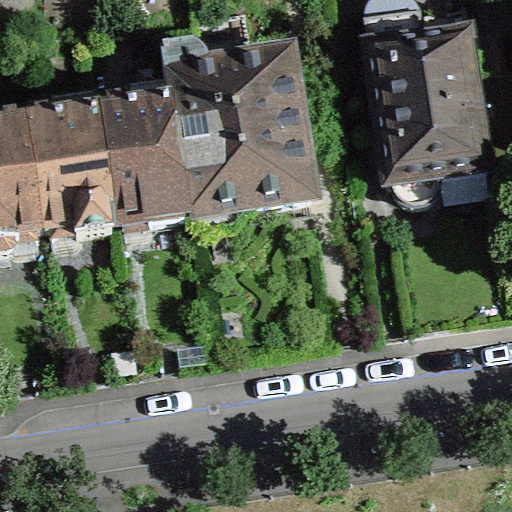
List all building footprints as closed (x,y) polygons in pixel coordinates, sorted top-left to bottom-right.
[(381,0),(371,9),(366,23),(367,26),(418,19),(417,15),(409,4),(400,0),(381,0)] [(423,45),(419,18),(418,19),(367,26),(364,26),(366,42),(368,53),(366,53),(386,192),(392,191),(395,199),(400,204),(407,209),(414,210),(422,210),(429,207),(435,202),(439,196),(441,189),(441,184),(465,181),(488,177),(467,38),(423,45)] [(198,52),(195,50),(192,50),(163,54),(168,87),(189,222),(191,221),(191,224),(210,235),(233,232),(248,215),(248,213),(278,209),(310,204),(288,60),(209,72),(208,67),(207,63),(205,60),(203,57),(201,54),(198,52)] [(126,107),(100,111),(115,226),(124,225),(125,231),(129,231),(148,228),(149,230),(184,225),(183,223),(189,222),(168,87),(124,93),(126,107)] [(110,227),(115,226),(100,111),(98,97),(52,104),(54,118),(26,122),(43,237),(51,235),(52,242),(63,241),(75,239),(76,242),(111,237),(110,227)] [(0,260),(10,258),(14,254),(13,248),(24,246),(36,245),(35,238),(43,237),(26,122),(0,126),(0,260)]
